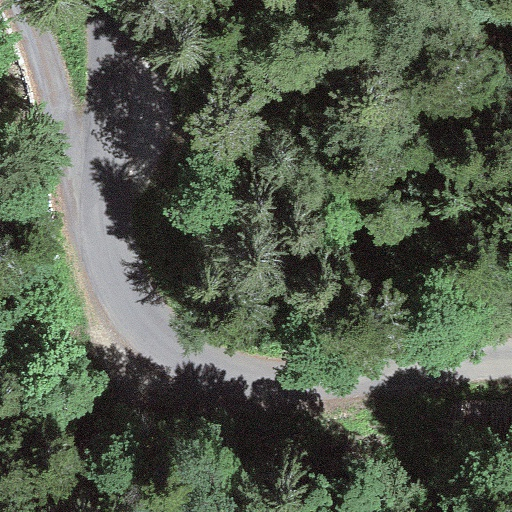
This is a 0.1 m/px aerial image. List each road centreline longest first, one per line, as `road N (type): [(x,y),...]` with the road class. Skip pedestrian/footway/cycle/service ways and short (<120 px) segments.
road 1 (unclassified): [(109,0),(105,195),(112,256),(142,317),(165,342),(202,362),(296,382),(511,362)]
road 2 (track): [(105,195),(75,157),(21,0)]
